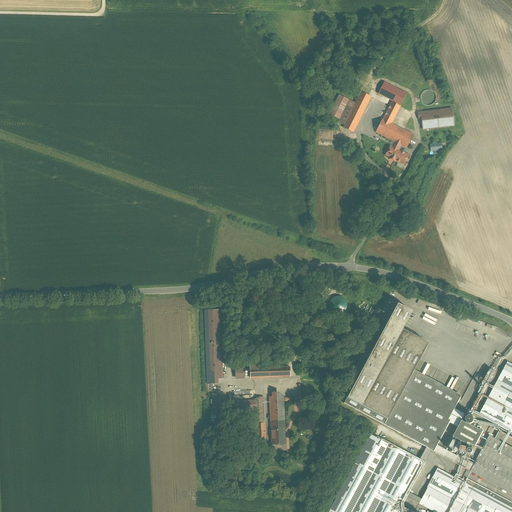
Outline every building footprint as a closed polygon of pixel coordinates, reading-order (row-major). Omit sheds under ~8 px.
[(392,102),(400,106),(406,94),(384,83),(378,94),(392,101),(392,102)] [(431,91),(429,90),(427,90),(425,91),(423,92),(422,93),(421,95),(420,97),(420,99),(421,101),(422,103),(423,104),(425,105),(427,106),(429,106),(431,105),(433,104),(434,103),(435,101),(436,99),(436,97),(435,95),(434,94),(433,92),(431,91)] [(371,97),(361,92),(355,104),(349,101),(340,120),(338,122),(344,125),(343,128),(353,133),(371,97)] [(340,120),(349,101),(338,95),(329,114),(340,120)] [(391,124),(400,106),(392,102),(383,120),(382,120),(376,132),(395,142),(401,145),(407,148),(413,135),(391,124)] [(452,109),(418,113),(419,120),(421,119),(423,130),(454,126),(452,109)] [(395,160),(404,165),(408,156),(398,150),(401,145),(395,142),(392,147),(390,146),(386,155),(390,158),(389,159),(395,162),(395,160)] [(397,304),(344,403),(426,448),(431,450),(434,452),(451,421),(449,420),(461,398),(413,372),(428,344),(402,330),(411,312),(397,304)] [(220,311),(204,311),(206,385),(217,384),(217,378),(222,378),(220,311)] [(272,343),(268,343),(265,344),(262,347),(261,351),(261,355),(264,357),(268,358),(273,358),(276,355),(277,349),(275,345),(272,343)] [(492,370),(497,361),(492,359),(488,367),(492,370)] [(511,364),(508,362),(479,415),(496,425),(494,429),(499,432),(503,434),(511,438),(511,364)] [(245,365),(245,379),(289,379),(289,363),(245,365)] [(243,379),(243,373),(244,373),(244,368),(233,368),(233,379),(243,379)] [(485,383),(491,370),(487,368),(481,381),(485,383)] [(453,392),(459,395),(463,383),(457,381),(453,392)] [(284,393),(260,394),(264,444),(287,443),(284,393)] [(483,432),(462,421),(454,437),(467,445),(468,443),(476,446),(483,432)] [(328,511),(397,511),(424,463),(419,461),(370,435),(328,511)] [(495,439),(491,436),(471,472),(511,493),(511,447),(499,441),(495,439)] [(419,461),(424,463),(431,450),(426,448),(419,461)] [(465,483),(438,468),(419,504),(433,511),(511,511),(511,502),(468,479),(465,483)]
